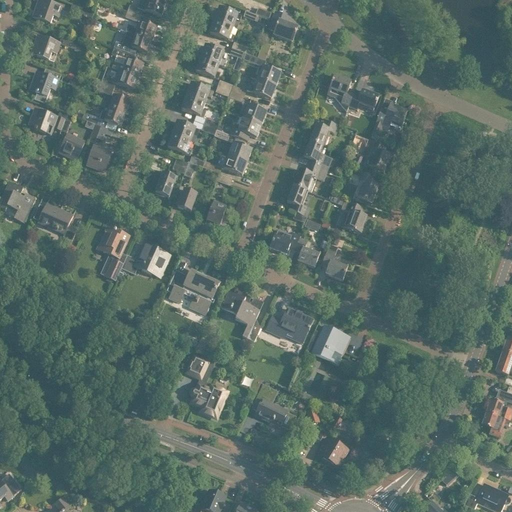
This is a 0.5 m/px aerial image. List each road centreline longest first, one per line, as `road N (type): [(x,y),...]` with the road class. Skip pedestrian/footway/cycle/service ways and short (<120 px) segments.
road 1 (tertiary): [(330,511),(206,452),(0,376)]
road 2 (residential): [(117,205),(24,162),(4,137),(4,0)]
road 3 (residential): [(237,258),(325,20)]
road 4 (residential): [(355,312),(438,96)]
road 5 (residential): [(117,205),(192,0)]
road 6 (residential): [(438,96),(325,20)]
road 7 (tertiary): [(468,373),(511,246)]
road 8 (residential): [(237,258),(117,205)]
road 9 (residential): [(355,312),(237,258)]
road 10 (residential): [(468,373),(355,312)]
